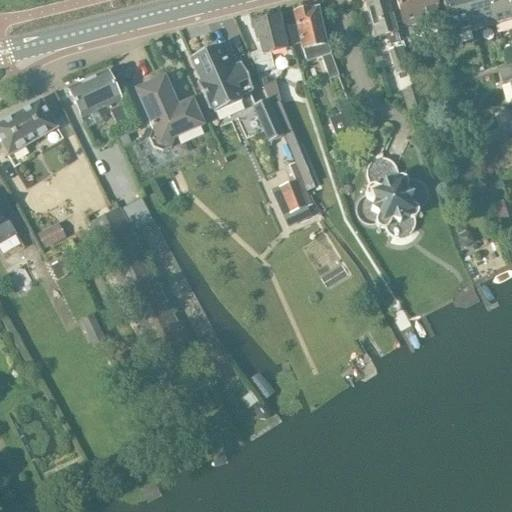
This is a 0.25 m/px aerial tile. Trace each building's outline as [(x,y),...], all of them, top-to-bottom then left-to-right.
[(398,42),(385,0),(362,0),(375,38),(386,35),(390,45),(398,42)] [(438,19),(432,0),(393,0),(402,28),(438,19)] [(472,32),(463,0),(440,0),(451,38),(472,32)] [(493,26),(486,0),(463,0),(472,32),(493,26)] [(511,20),(511,13),(508,0),(486,0),(493,26),(511,20)] [(326,45),(317,9),(292,14),(300,51),(301,51),(305,62),(320,58),(329,80),(337,77),(326,45)] [(285,50),(278,19),(252,26),(254,34),(255,34),(260,52),(250,56),(258,74),(274,71),(270,54),(285,50)] [(401,46),(388,49),(396,76),(408,72),(401,46)] [(211,110),(213,115),(241,102),(239,98),(252,92),(240,65),(227,70),(224,65),(226,64),(225,62),(223,62),(216,48),(189,60),(199,83),(196,84),(208,111),(211,110)] [(511,69),(498,73),(501,85),(509,83),(511,93),(511,69)] [(119,101),(106,73),(87,82),(100,110),(119,101)] [(202,127),(190,101),(179,106),(176,100),(171,98),(163,79),(134,91),(151,131),(147,140),(151,149),(160,153),(170,149),(173,139),(202,127)] [(100,110),(87,82),(67,91),(81,119),(100,110)] [(275,82),(263,86),(300,178),(304,186),(312,183),(282,108),(275,82)] [(424,106),(418,87),(402,92),(409,111),(424,106)] [(0,146),(7,158),(55,129),(39,101),(0,123),(0,146)] [(475,102),(466,105),(469,117),(478,115),(475,102)] [(122,107),(108,113),(117,132),(130,126),(122,107)] [(492,150),(483,153),(486,165),(495,163),(492,150)] [(409,180),(407,181),(405,178),(403,178),(402,177),(398,177),(395,168),(391,164),(389,162),(387,161),(382,160),(377,160),(372,162),(369,166),(367,168),(366,173),(366,178),(369,188),(366,190),(365,191),(365,193),(365,196),(361,199),(357,203),(356,205),(355,210),(355,213),(356,218),(359,222),(363,225),(368,226),(373,226),(376,226),(377,227),(379,229),(381,230),(384,230),(385,232),(388,236),(390,237),(395,239),(399,240),(404,239),(406,238),(410,235),(413,231),(414,226),(414,224),(413,219),(415,218),(417,216),(418,212),(418,210),(422,208),(425,204),(427,199),(428,197),(428,194),(426,189),(423,185),(422,183),(419,182),(415,180),(409,180)] [(312,206),(304,186),(300,178),(269,191),(286,231),(311,220),(306,208),(312,206)] [(500,180),(489,183),(491,191),(502,188),(500,180)] [(191,354),(119,211),(89,226),(161,369),(191,354)] [(0,244),(15,236),(6,220),(2,223),(0,218),(0,244)] [(63,238),(56,226),(36,237),(43,249),(63,238)] [(467,234),(457,239),(462,250),(469,247),(470,239),(467,234)] [(101,338),(91,316),(80,321),(91,343),(101,338)] [(254,408),(254,413),(259,421),(263,421),(268,418),(268,413),(263,406),(258,405),(254,408)]
